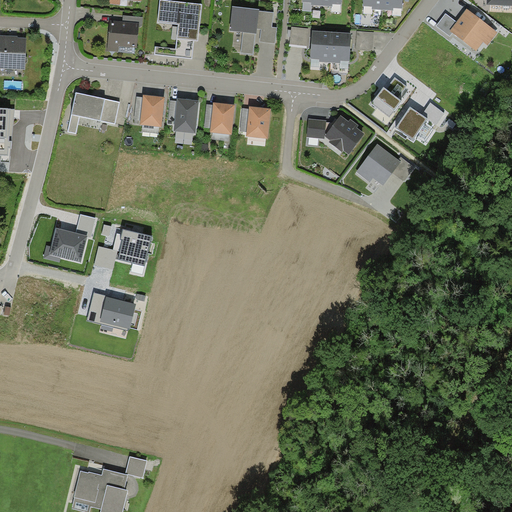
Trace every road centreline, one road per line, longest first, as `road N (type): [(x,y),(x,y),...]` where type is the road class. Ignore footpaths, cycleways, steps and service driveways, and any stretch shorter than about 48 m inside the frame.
road 1 (residential): [(295,94),(63,64)]
road 2 (residential): [(0,276),(14,263),(63,64)]
road 3 (track): [(343,92),(346,105),(511,233)]
road 4 (track): [(511,327),(449,437),(393,511)]
road 5 (residential): [(432,0),(360,88),(295,94)]
road 6 (residential): [(295,94),(287,170),(359,200)]
